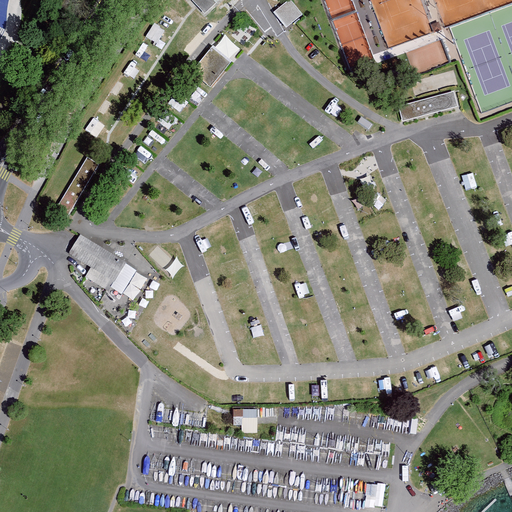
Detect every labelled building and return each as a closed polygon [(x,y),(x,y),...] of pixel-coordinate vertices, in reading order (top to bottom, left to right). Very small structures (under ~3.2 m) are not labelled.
[(191,0),(205,13),(218,0),(191,0)] [(287,0),(273,12),(286,28),(295,20),(300,15),(287,0)] [(233,63),(211,47),(187,78),(209,94),(233,63)] [(455,90),(415,102),(400,106),(405,123),(460,106),(455,90)] [(358,123),(368,130),(372,125),(361,118),(358,123)] [(100,165),(87,157),(58,206),(71,214),(100,165)] [(109,291),(126,262),(79,234),(68,253),(92,267),(86,278),(109,291)] [(257,410),(233,410),(233,427),(241,427),(241,420),(257,420),(257,410)] [(385,485),(370,484),(367,506),(382,508),(385,485)]
